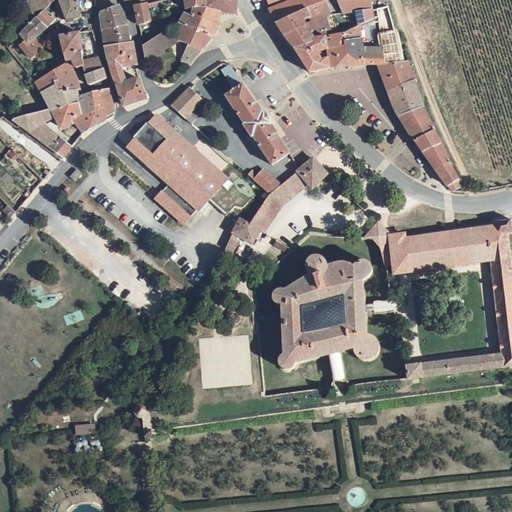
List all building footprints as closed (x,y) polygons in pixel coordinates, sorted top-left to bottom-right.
[(33,8),(41,19),(49,12),(58,3),(56,0),(38,0),(30,7),(29,8),(30,9),(32,9),(33,8)] [(70,18),(79,16),(75,0),(64,0),(67,9),(70,18)] [(196,6),(197,6),(225,0),(184,0),(186,9),(196,6)] [(235,12),(235,0),(225,0),(197,6),(220,12),(235,12)] [(279,25),(321,0),(292,0),(271,10),(279,25)] [(307,28),(304,23),(330,9),(326,0),(321,0),(279,25),(287,38),(307,28)] [(340,0),(344,11),(358,9),(371,8),(368,0),(340,0)] [(132,6),(136,25),(148,22),(145,4),(132,6)] [(378,16),(381,46),(382,54),(386,53),(390,62),(405,61),(388,4),(377,7),(378,16)] [(197,6),(196,6),(194,14),(185,13),(183,22),(180,24),(212,37),(217,30),(220,12),(197,6)] [(108,47),(132,41),(128,23),(122,10),(119,8),(108,11),(105,15),(104,22),(107,40),(108,47)] [(361,23),(374,18),(371,8),(358,9),(361,23)] [(324,34),(331,30),(326,16),(332,14),(332,12),(330,9),(304,23),(307,28),(287,38),(297,50),(324,39),(326,38),(324,34)] [(49,28),(58,19),(49,12),(41,19),(49,28)] [(24,36),(32,45),(49,28),(41,19),(24,36)] [(180,38),(189,43),(201,50),(212,37),(180,24),(143,45),(146,58),(180,38)] [(359,24),(343,31),(350,66),(366,64),(363,49),(359,24)] [(326,38),(324,39),(327,51),(330,60),(332,69),(350,66),(343,31),(339,33),(326,38)] [(86,63),(84,50),(81,35),(66,37),(68,49),(71,61),(77,60),(79,69),(87,69),(86,63)] [(319,53),(327,51),(324,39),(297,50),(313,74),(332,69),(330,60),(323,62),(319,53)] [(146,100),(139,78),(128,81),(125,68),(139,64),(134,41),(132,41),(108,47),(110,58),(116,83),(124,108),(146,100)] [(190,66),(201,50),(189,43),(180,60),(190,66)] [(382,54),(381,46),(363,49),(366,64),(377,63),(376,55),(382,54)] [(93,49),(84,50),(86,63),(98,60),(97,49),(93,49)] [(390,62),(386,53),(382,54),(376,55),(377,63),(380,63),(386,77),(412,67),(410,61),(405,61),(390,62)] [(51,74),(58,83),(58,86),(58,94),(77,93),(69,63),(66,65),(51,74)] [(264,113),(230,64),(221,69),(234,90),(226,95),(246,124),(244,126),(252,139),(255,137),(274,166),(291,154),(278,135),(279,134),(273,125),(275,124),(267,111),(264,113)] [(416,79),(412,67),(386,77),(391,89),(416,79)] [(105,81),(103,71),(89,76),(91,85),(105,81)] [(36,83),(40,81),(36,73),(31,77),(36,83)] [(40,81),(36,83),(42,94),(58,86),(58,83),(51,74),(40,81)] [(426,106),(416,79),(391,89),(404,113),(426,106)] [(58,86),(42,94),(51,113),(80,105),(79,99),(77,93),(58,94),(58,86)] [(195,101),(181,86),(178,90),(161,106),(177,119),(195,101)] [(107,91),(92,95),(97,110),(99,109),(104,114),(114,107),(107,91)] [(97,110),(92,95),(79,99),(80,105),(84,118),(97,110)] [(18,122),(16,125),(19,127),(31,136),(45,129),(59,122),(64,131),(74,124),(84,118),(80,105),(51,113),(18,122)] [(444,142),(426,106),(404,113),(426,150),(444,142)] [(104,114),(99,109),(97,110),(84,118),(74,124),(84,135),(99,127),(105,121),(113,116),(114,107),(104,114)] [(189,121),(182,115),(178,120),(185,126),(189,121)] [(187,223),(228,177),(176,133),(173,137),(169,135),(174,130),(157,116),(151,123),(149,121),(135,137),(137,139),(130,147),(174,185),(168,193),(165,191),(159,199),(187,223)] [(62,142),(45,129),(31,136),(37,140),(54,152),(62,142)] [(62,142),(54,152),(66,161),(74,150),(62,142)] [(454,162),(444,142),(426,150),(439,170),(454,162)] [(316,157),(301,169),(310,181),(315,186),(330,172),(326,168),(322,166),(319,163),(316,157)] [(463,181),(454,162),(439,170),(453,193),(462,188),(459,182),(463,181)] [(284,183),(266,168),(256,180),(268,189),(272,193),(284,183)] [(272,193),(252,219),(261,227),(264,229),(283,203),(310,181),(301,169),(284,183),(272,193)] [(253,170),(250,174),(252,176),(256,179),(259,175),(253,170)] [(78,181),(72,176),(65,185),(71,190),(78,181)] [(237,230),(252,239),(261,227),(252,219),(242,213),(234,228),(237,230)] [(374,216),(364,236),(376,240),(383,225),(374,216)] [(409,232),(392,233),(394,259),(394,266),(493,254),(503,347),(497,348),(498,353),(417,365),(417,362),(408,364),(407,356),(390,359),(392,379),(511,365),(511,266),(507,232),(511,231),(511,217),(495,220),(495,225),(411,237),(409,232)] [(392,233),(383,225),(376,240),(383,245),(387,259),(394,259),(392,233)] [(226,244),(233,248),(239,235),(235,233),(232,231),(226,244)] [(323,264),(323,260),(321,256),(318,253),(314,252),(310,252),(308,252),(305,256),(303,260),(302,264),(304,268),(306,272),(310,275),(287,290),(284,289),(281,288),(278,289),(275,291),(273,294),(272,297),(274,301),(281,306),(284,352),(283,353),(279,356),(277,360),(276,365),(277,368),(279,371),(283,373),(287,373),(291,372),(294,369),(296,366),(296,362),(358,348),(358,349),(360,353),(363,355),(367,357),(371,356),(375,355),(376,351),(376,347),(374,343),(371,340),(368,339),(365,338),(359,284),(368,278),(369,273),(369,268),(367,265),(364,262),(360,260),(356,261),(352,262),(349,265),(347,269),(342,266),(336,264),(330,263),(323,264)] [(235,309),(232,307),(231,299),(225,300),(226,306),(222,309),(221,314),(222,318),(225,321),(227,322),(231,321),(234,319),(235,317),(236,315),(236,312),(235,309)] [(155,391),(143,383),(135,398),(139,398),(140,398),(142,400),(143,402),(143,405),(141,408),(138,409),(137,409),(138,415),(139,420),(141,431),(149,430),(160,429),(158,423),(151,425),(147,407),(155,391)] [(138,415),(137,409),(138,409),(141,408),(143,405),(143,402),(142,400),(140,398),(139,398),(135,398),(131,399),(128,402),(127,405),(127,409),(128,413),(132,416),(138,415)] [(141,431),(142,441),(150,440),(149,430),(141,431)]
